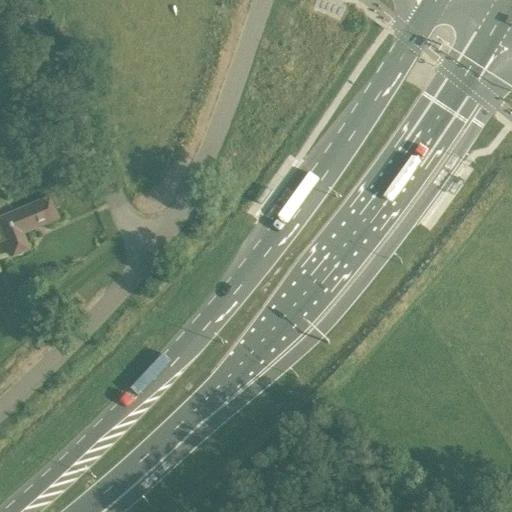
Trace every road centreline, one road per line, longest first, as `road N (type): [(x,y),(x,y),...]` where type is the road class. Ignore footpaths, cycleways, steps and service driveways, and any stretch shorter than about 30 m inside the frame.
road 1 (primary): [(430,0),(371,104),(213,314),(10,511)]
road 2 (primary): [(80,511),(294,305),(417,146),(493,29)]
road 3 (residential): [(148,255),(28,0)]
road 4 (unclassified): [(148,255),(203,158),(264,0)]
road 5 (unclassified): [(0,401),(148,255)]
